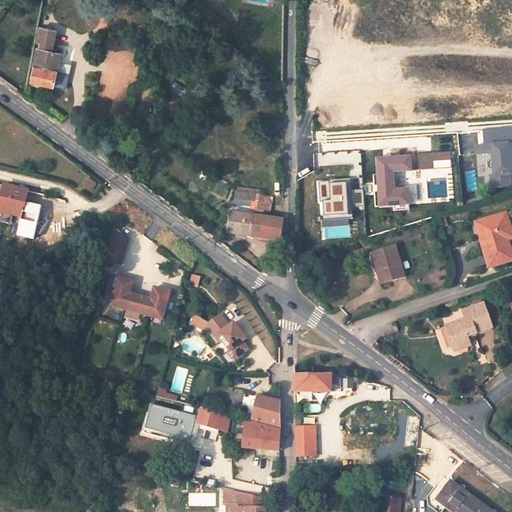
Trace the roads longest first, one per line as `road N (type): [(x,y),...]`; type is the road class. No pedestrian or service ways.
road 1 (tertiary): [(289,300),(0,93)]
road 2 (unclassified): [(293,0),(289,300)]
road 3 (tertiary): [(511,469),(289,300)]
road 4 (unclassified): [(290,511),(289,300)]
road 5 (unknown): [(291,133),(472,138)]
